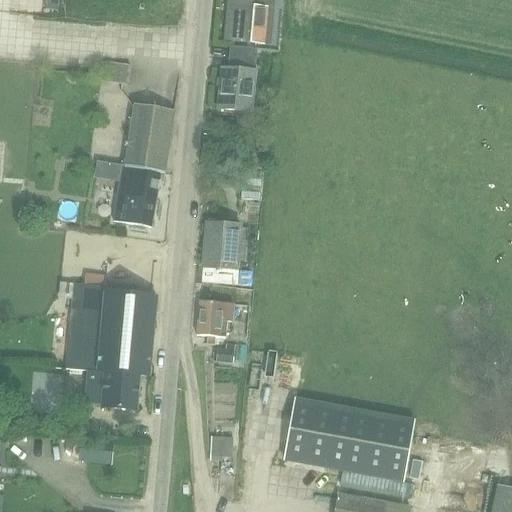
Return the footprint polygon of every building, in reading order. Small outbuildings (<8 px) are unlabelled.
[(227,4),(224,42),(270,46),(273,8),(227,4)] [(218,111),(252,114),(255,114),(259,73),(256,72),(258,50),(230,48),(228,70),(222,70),(218,111)] [(128,87),(131,67),(106,63),(103,83),(128,87)] [(160,172),(164,173),(174,112),(134,106),(125,168),(122,167),(114,221),(152,227),(160,172)] [(238,270),(242,227),(208,224),(203,266),(238,270)] [(241,273),(240,286),(252,287),(253,274),(241,273)] [(85,276),(84,286),(105,288),(106,278),(85,276)] [(74,285),(66,370),(67,370),(89,372),(88,387),(91,387),(96,388),(104,388),(102,410),(138,413),(142,375),(148,376),(155,298),(149,298),(138,297),(131,296),(114,294),(105,293),(106,288),(105,288),(84,286),(74,285)] [(235,306),(203,304),(200,304),(197,337),(208,338),(208,346),(215,347),(216,339),(227,340),(229,324),(234,325),(235,306)] [(226,351),(217,351),(216,364),(234,365),(235,346),(226,346),(226,351)] [(291,423),(284,462),(399,483),(404,484),(413,433),(415,422),(392,417),(296,400),(291,423)] [(82,439),(80,462),(112,465),(114,442),(82,439)] [(222,459),(226,459),(233,460),(234,440),(212,439),(210,463),(222,464),(222,459)] [(325,473),(323,486),(337,488),(339,474),(325,473)] [(336,511),(409,511),(413,490),(389,485),(342,477),(336,511)] [(511,511),(511,489),(497,487),(491,511),(511,511)]
